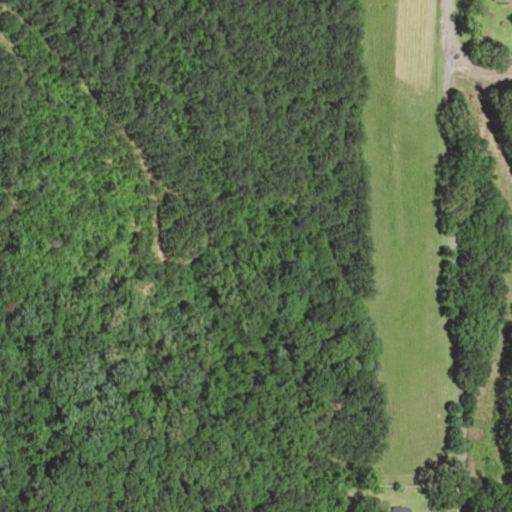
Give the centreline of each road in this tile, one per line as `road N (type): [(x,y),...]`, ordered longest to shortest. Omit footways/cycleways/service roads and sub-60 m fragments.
road 1 (residential): [(463,68),(489,275)]
road 2 (residential): [(511,69),(463,68),(438,47),(438,0)]
